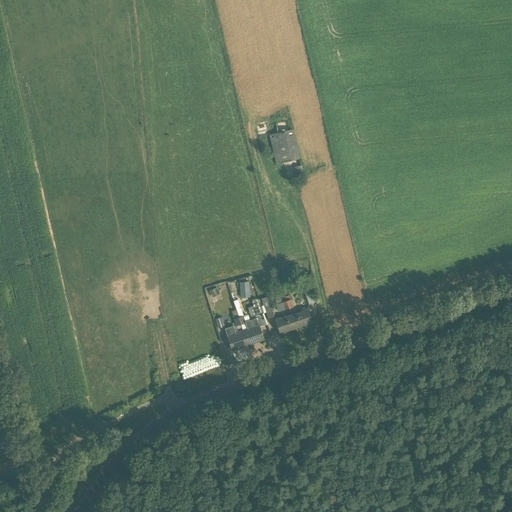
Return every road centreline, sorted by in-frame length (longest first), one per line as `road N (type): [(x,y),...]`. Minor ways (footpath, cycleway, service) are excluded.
road 1 (tertiary): [(181,410),(289,366),(511,296)]
road 2 (unclassified): [(38,511),(59,456),(77,440),(156,401),(181,410)]
road 3 (tertiary): [(80,511),(123,454),(181,410)]
